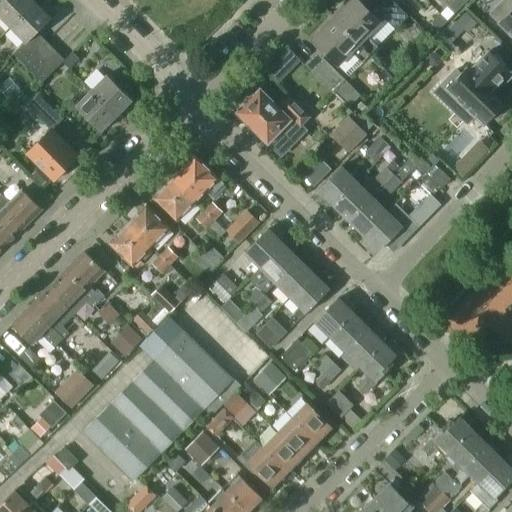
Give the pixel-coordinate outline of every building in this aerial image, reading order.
[(0,17),(10,28),(36,3),(33,0),(8,0),(0,8),(0,17)] [(0,0),(0,8),(8,0),(0,0)] [(367,36),(384,19),(395,29),(408,16),(391,0),(379,0),(369,11),(357,0),(351,0),(345,6),(343,5),(332,16),(370,55),(378,46),(367,36)] [(453,13),(463,3),(460,0),(449,0),(445,5),(453,13)] [(511,0),(502,0),(490,14),(511,35),(511,0)] [(46,42),(37,33),(52,19),(36,3),(10,28),(25,43),(13,55),(24,65),(46,42)] [(438,29),(446,21),(439,13),(430,22),(438,29)] [(465,14),(456,23),(467,34),(476,25),(465,14)] [(370,55),(332,16),(320,28),(322,30),(312,39),(338,65),(351,52),(362,62),(370,55)] [(33,74),(55,52),(46,42),(24,65),(33,74)] [(494,96),(511,76),(511,72),(489,51),(469,72),(465,68),(460,74),(455,69),(441,84),(447,89),(445,91),(448,94),(450,92),(456,98),(454,100),(473,118),(475,116),(484,125),(494,114),(497,117),(506,107),(494,96)] [(42,84),(63,63),(65,61),(55,52),(33,74),(42,84)] [(69,70),(80,60),(73,53),(65,61),(63,63),(69,70)] [(343,81),(345,80),(322,57),(310,70),(332,92),(343,104),(354,93),(343,81)] [(133,101),(107,76),(92,91),(117,117),(133,101)] [(117,117),(92,91),(76,107),(102,132),(117,117)] [(290,137),(309,117),(301,109),(302,105),(297,100),(294,100),(289,96),(277,108),(260,91),(249,102),(245,102),(240,107),(240,110),(239,112),(255,129),(255,133),(260,138),(265,138),(268,141),(269,141),(278,150),(283,149),(291,142),(290,137)] [(63,119),(38,94),(26,106),(51,131),(63,119)] [(366,134),(348,116),(331,134),(348,152),(366,134)] [(77,157),(51,131),(28,155),(54,181),(56,178),(59,178),(64,173),(64,170),(77,157)] [(379,137),(369,148),(380,158),(390,147),(379,137)] [(432,154),(419,167),(425,173),(438,160),(432,154)] [(223,185),(218,179),(196,156),(193,159),(189,160),(185,164),(185,167),(172,180),(195,202),(206,191),(212,197),(223,185)] [(39,167),(32,174),(41,183),(48,176),(39,167)] [(334,206),(356,182),(340,167),(318,190),(334,206)] [(382,185),(393,174),(385,167),(374,178),(382,185)] [(438,167),(430,175),(443,188),(450,180),(438,167)] [(389,193),(401,182),(393,174),(382,185),(389,193)] [(195,202),(172,180),(164,188),(161,189),(157,193),(157,195),(154,198),(176,220),(195,202)] [(348,220),(371,197),(356,182),(334,206),(348,220)] [(436,200),(419,183),(408,194),(426,210),(436,200)] [(41,211),(21,191),(8,204),(1,196),(0,197),(0,207),(23,230),(41,211)] [(363,235),(386,212),(376,202),(382,196),(377,191),(371,197),(348,220),(363,235)] [(222,211),(211,202),(203,210),(214,220),(222,211)] [(169,229),(146,206),(137,215),(135,215),(130,220),(130,222),(128,225),(150,247),(169,229)] [(23,230),(0,207),(0,242),(5,247),(23,230)] [(214,220),(203,210),(195,219),(206,229),(214,220)] [(239,242),(258,223),(246,212),(227,231),(239,242)] [(379,251),(402,228),(386,212),(363,235),(379,251)] [(150,247),(128,225),(126,227),(123,227),(119,231),(118,234),(110,243),(132,265),(150,247)] [(260,268),(282,245),(267,230),(244,253),(260,268)] [(223,258),(208,243),(200,251),(215,266),(223,258)] [(276,284),(298,261),(282,245),(260,268),(249,280),(256,287),(257,286),(264,294),(275,283),(276,284)] [(177,257),(167,247),(159,256),(169,266),(177,257)] [(87,288),(103,272),(83,252),(65,270),(97,302),(103,297),(95,290),(92,293),(87,288)] [(214,267),(199,252),(193,259),(207,274),(214,267)] [(169,266),(159,256),(150,264),(161,274),(169,266)] [(290,298),(312,275),(298,261),(276,284),(290,298)] [(97,302),(65,270),(47,289),(73,314),(84,302),(91,309),(97,302)] [(238,289),(223,275),(210,288),(225,302),(238,289)] [(300,319),(328,291),(312,275),(290,298),(300,308),(295,313),(300,319)] [(178,304),(160,285),(151,295),(169,313),(178,304)] [(253,307),(264,296),(256,288),(245,299),(253,307)] [(73,314),(47,289),(29,307),(60,340),(66,334),(60,327),(73,314)] [(261,315),(272,303),(264,296),(253,307),(261,315)] [(330,337),(352,314),(337,299),(314,322),(330,337)] [(109,302),(100,312),(111,323),(120,313),(109,302)] [(60,340),(29,307),(11,325),(30,345),(41,334),(53,347),(60,340)] [(156,326),(140,311),(132,319),(148,334),(156,326)] [(345,352),(368,329),(352,314),(330,337),(345,352)] [(281,339),(266,324),(256,334),(271,349),(281,339)] [(360,367),(382,344),(368,329),(345,352),(360,367)] [(211,417),(239,388),(183,333),(139,378),(148,388),(121,415),(110,404),(82,432),(131,482),(203,409),(211,417)] [(231,351),(241,341),(232,333),(223,343),(231,351)] [(293,371),(310,354),(296,340),(279,357),(293,371)] [(364,393),(392,365),(390,363),(395,357),(382,344),(360,367),(367,374),(356,385),(364,393)] [(244,372),(257,358),(248,349),(235,363),(244,372)] [(109,353),(95,367),(105,377),(119,362),(109,353)] [(323,375),(333,364),(325,356),(315,367),(323,375)] [(264,391),(281,373),(270,363),(253,380),(264,391)] [(331,383),(341,372),(333,364),(323,375),(331,383)] [(70,409),(93,385),(77,370),(54,393),(70,409)] [(0,401),(0,398),(12,387),(0,375),(0,401)] [(259,396),(248,385),(238,395),(247,404),(249,406),(259,396)] [(353,405),(338,391),(327,402),(341,416),(353,405)] [(247,404),(238,395),(236,393),(224,405),(235,416),(247,404)] [(53,399),(45,408),(57,420),(59,419),(66,412),(59,405),(53,399)] [(307,402),(292,418),(316,441),(322,435),(324,435),(329,430),(329,428),(331,425),(307,402)] [(215,436),(232,418),(224,410),(207,427),(215,436)] [(40,437),(51,425),(41,417),(31,429),(40,437)] [(316,441),(292,418),(277,433),(301,456),(302,456),(304,456),(309,450),(309,448),(316,441)] [(448,454),(470,431),(458,418),(452,424),(449,421),(432,438),(432,439),(421,450),(429,457),(436,450),(444,458),(448,454)] [(27,450),(38,439),(28,430),(18,440),(27,450)] [(457,474),(485,445),(470,431),(448,454),(456,462),(451,467),(457,474)] [(213,445),(200,433),(185,449),(189,453),(196,446),(204,454),(205,453),(207,455),(215,448),(212,446),(213,445)] [(301,456),(277,433),(263,448),(287,471),(292,465),(295,465),(300,459),(300,458),(301,456)] [(287,471),(263,448),(256,441),(238,459),(257,477),(259,475),(272,487),(273,486),(275,486),(280,480),(280,478),(287,471)] [(460,484),(469,475),(478,483),(500,460),(485,445),(457,474),(452,479),(441,491),(424,508),(427,511),(436,511),(462,486),(460,484)] [(77,462),(63,448),(54,458),(66,470),(68,472),(72,468),(77,462)] [(393,470),(405,458),(396,450),(384,461),(393,470)] [(175,453),(166,461),(175,470),(184,462),(175,453)] [(0,470),(6,476),(18,465),(8,455),(0,463),(0,470)] [(494,499),(511,480),(511,471),(500,460),(478,483),(471,490),(489,508),(496,501),(494,499)] [(216,472),(208,464),(203,470),(211,477),(216,472)] [(66,470),(61,474),(75,488),(83,479),(72,468),(68,472),(66,470)] [(441,491),(452,479),(445,472),(434,484),(441,491)] [(261,497),(237,474),(222,489),(244,511),(246,511),(252,506),(254,506),(259,501),(259,499),(261,497)] [(23,511),(32,503),(45,491),(51,484),(44,478),(26,497),(17,488),(0,504),(0,511),(23,511)] [(51,496),(57,490),(51,484),(45,491),(51,496)] [(405,511),(411,507),(390,485),(389,487),(387,485),(380,493),(381,494),(375,501),(385,511),(405,511)] [(85,488),(78,495),(88,505),(95,497),(85,488)] [(175,511),(186,502),(171,488),(161,498),(174,511),(175,511)] [(244,511),(222,489),(208,504),(216,511),(244,511)] [(136,511),(138,511),(151,499),(143,491),(129,505),(136,511)] [(111,511),(95,497),(88,505),(96,511),(111,511)] [(216,511),(208,504),(200,497),(185,511),(216,511)] [(385,511),(375,501),(369,507),(367,506),(360,511),(385,511)] [(511,511),(511,502),(505,509),(503,507),(498,511),(511,511)] [(41,511),(32,503),(23,511),(41,511)]
